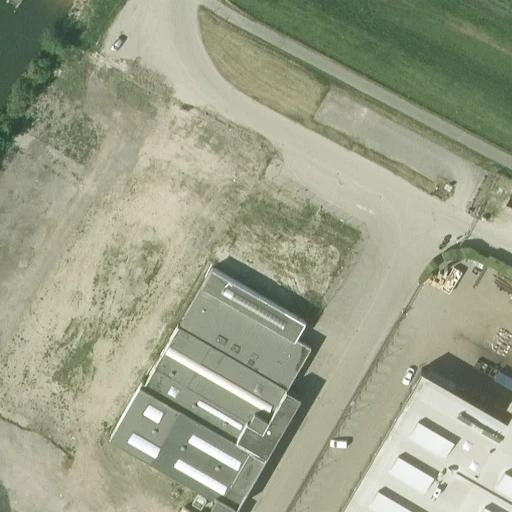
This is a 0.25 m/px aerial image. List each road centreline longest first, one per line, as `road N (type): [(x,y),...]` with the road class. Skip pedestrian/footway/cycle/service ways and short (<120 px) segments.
road 1 (unclassified): [(272,511),(442,217),(235,111),(166,35),(172,0)]
road 2 (unknown): [(0,348),(72,229),(195,74)]
road 3 (unknown): [(391,305),(504,376)]
road 4 (unknown): [(105,511),(0,440)]
